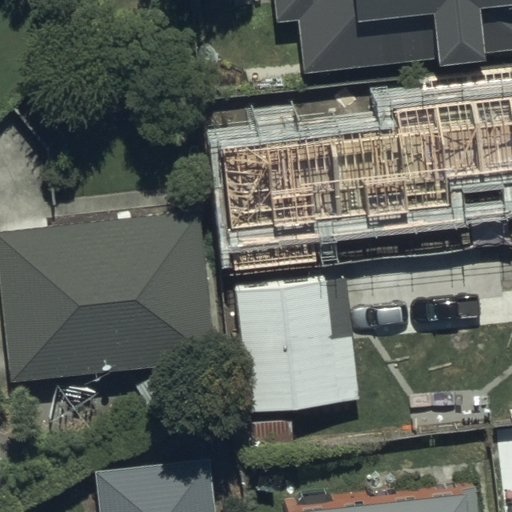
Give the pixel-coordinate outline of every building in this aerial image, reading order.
[(511,0),(274,0),(275,9),(298,6),(303,57),(511,35),(511,0)] [(511,95),(391,109),(393,127),(221,146),(235,264),(309,256),(305,222),(511,198),(511,95)] [(199,190),(0,212),(0,273),(10,364),(216,341),(199,190)] [(345,261),(233,274),(247,406),(360,394),(345,261)] [(218,511),(212,442),(94,454),(100,511),(218,511)] [(290,511),(476,511),(470,461),(286,484),(290,511)]
